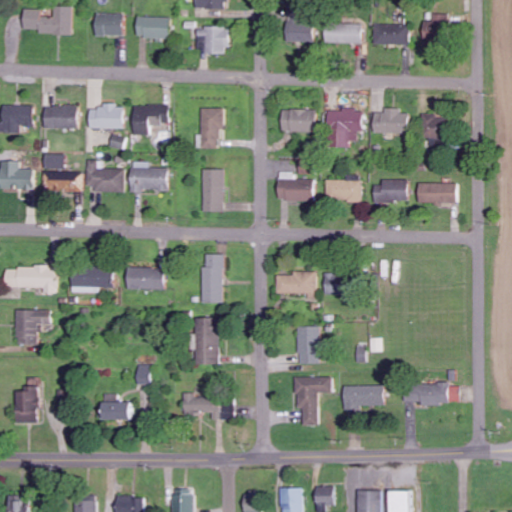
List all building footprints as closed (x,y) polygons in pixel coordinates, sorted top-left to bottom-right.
[(74,7),(56,7),(56,17),(42,17),(42,10),(25,9),(25,29),(40,29),(40,34),(74,35),(74,7)] [(124,13),(97,14),(98,36),(125,35),(124,13)] [(376,24),(376,44),(413,44),(448,44),(447,14),(430,14),(430,24),(376,24)] [(139,37),(170,38),(171,17),(139,16),(139,37)] [(315,42),(314,20),(287,21),(288,43),(315,42)] [(364,44),(364,24),(327,24),(327,43),(364,44)] [(228,27),(199,27),(199,53),(229,53),(228,27)] [(78,128),(78,106),(46,105),(45,128),(78,128)] [(124,129),(124,106),(90,105),(90,128),(124,129)] [(169,105),(134,106),(135,135),(153,134),(153,125),(170,125),(169,105)] [(5,121),(29,124),(31,110),(7,107),(5,121)] [(225,108),(203,108),(203,149),(220,149),(221,130),(225,130),(225,108)] [(283,132),(317,133),(317,110),(284,109),(283,132)] [(329,147),(351,147),(351,140),(359,140),(359,132),(364,132),(364,110),(329,110),(329,147)] [(409,110),(385,110),(385,113),(375,112),(375,133),(409,134),(409,110)] [(440,114),(422,114),(423,141),(440,140),(440,114)] [(66,155),(46,154),(45,168),(65,169),(66,155)] [(89,186),(96,186),(96,191),(126,192),(126,169),(98,169),(99,160),(89,160),(89,186)] [(21,161),(2,161),(1,189),(32,190),(33,169),(20,169),(21,161)] [(169,168),(132,168),(131,192),(143,193),(143,190),(169,191),(169,168)] [(204,211),(225,212),(226,170),(205,170),(204,211)] [(84,173),(45,171),(44,190),(84,191),(84,173)] [(279,200),(315,201),(315,179),(297,179),(297,172),(280,172),(279,200)] [(375,202),(409,203),(410,180),(384,179),(384,185),(376,185),(375,202)] [(328,201),(364,201),(364,181),(328,180),(328,201)] [(458,184),(420,183),(420,203),(458,204),(458,184)] [(205,302),(225,303),(226,255),(205,254),(205,302)] [(57,294),(58,268),(6,266),(5,287),(45,288),(44,294),(57,294)] [(74,293),(101,292),(101,288),(114,288),(114,267),(73,268),(74,293)] [(165,289),(165,268),(129,268),(129,288),(165,289)] [(278,275),(278,294),(318,295),(318,272),(294,271),(294,276),(278,275)] [(327,293),(343,295),(344,282),(329,281),(327,293)] [(17,311),(18,345),(40,345),(39,325),(51,324),(51,310),(17,311)] [(197,365),(221,364),(220,319),(197,320),(197,334),(192,334),(192,350),(197,350),(197,365)] [(322,364),(323,327),(300,326),(300,364),(322,364)] [(137,384),(152,385),(153,365),(138,365),(137,384)] [(333,378),(298,377),(297,409),(304,409),(304,425),(319,426),(320,393),(333,393),(333,378)] [(422,405),(451,405),(450,383),(405,385),(406,402),(422,401),(422,405)] [(385,385),(345,386),(345,408),(386,407),(385,385)] [(30,391),(16,391),(17,423),(39,422),(39,386),(30,387),(30,391)] [(221,419),(221,396),(196,397),(196,393),(185,394),(185,413),(214,413),(214,420),(221,419)] [(118,394),(106,394),(106,402),(101,402),(101,420),(128,421),(128,403),(118,403),(118,394)] [(339,505),(339,486),(317,487),(318,511),(327,511),(328,506),(339,505)] [(305,511),(305,488),(282,489),(282,511),(305,511)] [(176,496),(175,511),(194,511),(196,490),(183,489),(182,496),(176,496)] [(359,511),(383,511),(383,491),(360,491),(359,511)] [(410,511),(410,491),(389,492),(389,511),(410,511)] [(9,495),(8,511),(27,511),(28,496),(9,495)] [(146,511),(146,496),(117,497),(117,511),(146,511)] [(98,511),(98,498),(78,499),(78,511),(98,511)] [(262,511),(262,502),(245,502),(244,511),(262,511)]
